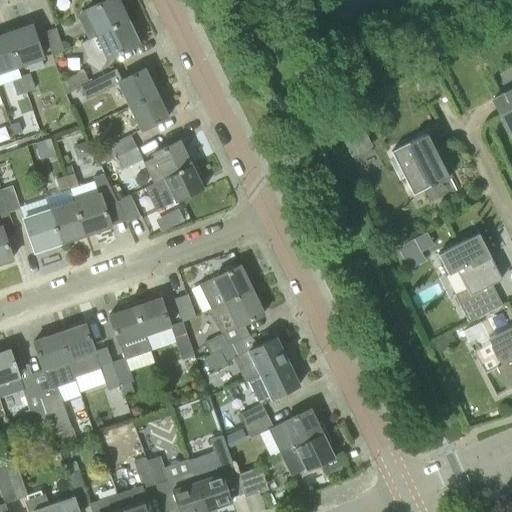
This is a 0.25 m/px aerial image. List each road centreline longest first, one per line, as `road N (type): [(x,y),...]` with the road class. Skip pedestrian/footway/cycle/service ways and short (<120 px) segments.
road 1 (residential): [(400,492),(265,217)]
road 2 (residential): [(0,310),(265,217)]
road 3 (residential): [(265,217),(162,0)]
